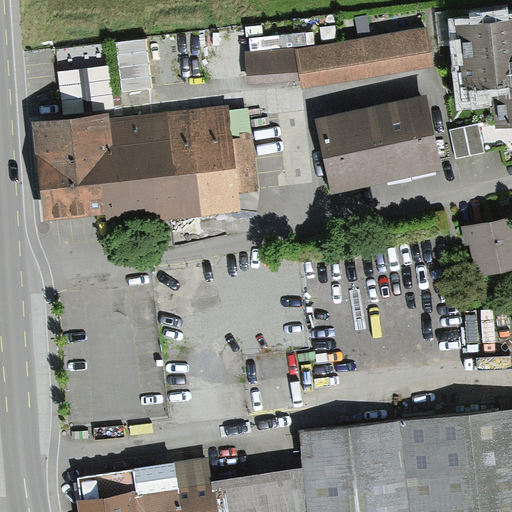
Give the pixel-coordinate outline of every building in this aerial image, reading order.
[(511,14),(454,20),(463,108),(494,105),(496,128),(511,125),(511,14)] [(426,28),(296,50),(301,81),(302,88),(433,66),(426,28)] [(147,39),(116,43),(123,91),(154,86),(147,39)] [(301,81),(296,50),(246,53),(247,84),(301,81)] [(109,66),(59,72),(64,113),(113,107),(109,66)] [(428,95),(315,119),(331,193),(444,169),(428,95)] [(109,113),(35,122),(45,219),(106,212),(107,221),(159,215),(159,220),(241,211),(239,193),(258,190),(249,108),(229,111),(228,107),(110,120),(109,113)] [(478,124),(450,130),(456,159),(484,152),(478,124)] [(511,268),(511,215),(461,227),(473,278),(511,268)] [(161,288),(169,338),(199,333),(191,283),(161,288)] [(511,511),(511,404),(405,416),(416,511),(511,511)] [(302,429),(312,511),(407,511),(396,418),(302,429)] [(227,511),(304,511),(298,464),(222,474),(227,511)] [(220,511),(216,482),(79,500),(80,511),(220,511)]
